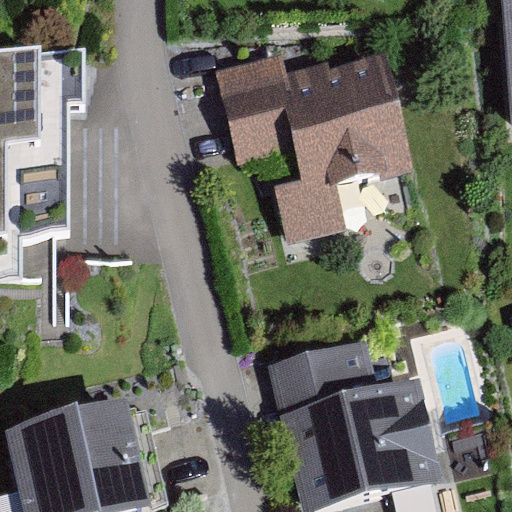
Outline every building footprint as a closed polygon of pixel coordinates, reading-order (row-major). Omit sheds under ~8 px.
[(511,18),(503,20),(511,148),(511,147),(511,18)] [(94,72),(0,72),(0,312),(95,312),(94,72)] [(391,75),(326,89),(324,80),(226,101),(241,170),(295,158),(304,200),(273,207),(284,257),(348,243),(338,199),(415,182),(391,75)] [(366,356),(271,380),(305,511),(379,511),(444,495),(420,403),(380,413),(366,356)] [(26,511),(152,511),(130,421),(12,449),(26,511)]
